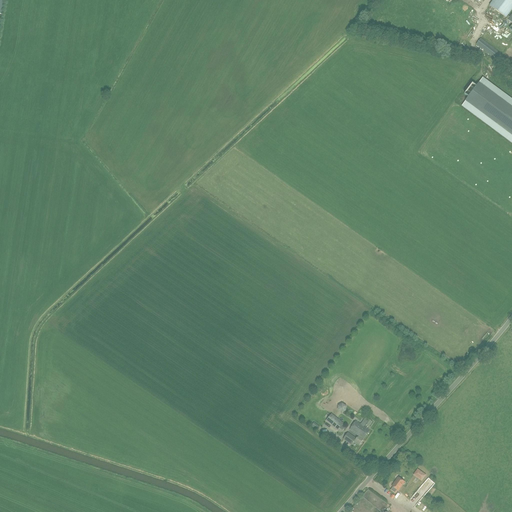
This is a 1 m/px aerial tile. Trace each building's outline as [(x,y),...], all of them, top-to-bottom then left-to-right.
[(511,0),(493,0),(490,5),(506,17),(511,8),(511,0)] [(481,38),(476,44),(498,61),(502,55),(481,38)] [(487,84),(492,76),(486,73),(482,81),(487,84)] [(469,78),(463,88),(467,90),(473,80),(469,78)] [(343,403),(338,406),(341,411),(347,408),(343,403)] [(332,414),(326,420),(341,432),(344,428),(341,426),(343,423),(332,414)] [(350,430),(359,436),(363,439),(370,430),(366,428),(368,426),(369,427),(372,422),(368,419),(364,424),(365,424),(363,426),(356,421),(350,430)] [(343,439),(351,445),(356,438),(348,433),(343,439)] [(360,445),(363,439),(359,436),(358,438),(357,437),(354,441),(360,445)] [(418,469),(413,475),(422,481),(426,475),(418,469)] [(392,487),(398,491),(404,482),(398,478),(392,487)]
